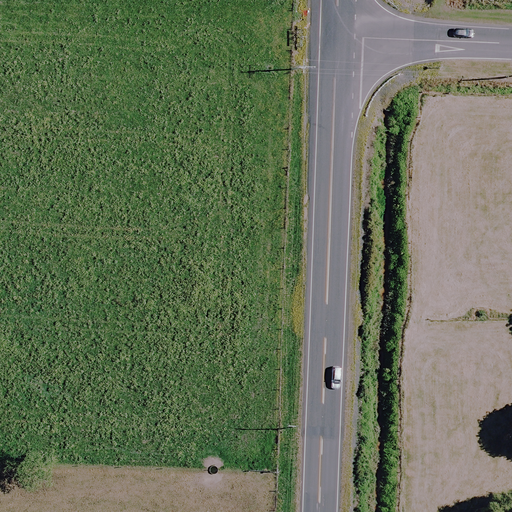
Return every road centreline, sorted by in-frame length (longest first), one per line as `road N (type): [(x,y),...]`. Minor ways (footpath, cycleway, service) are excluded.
road 1 (primary): [(339,35),(320,511)]
road 2 (tertiary): [(339,35),(511,43)]
